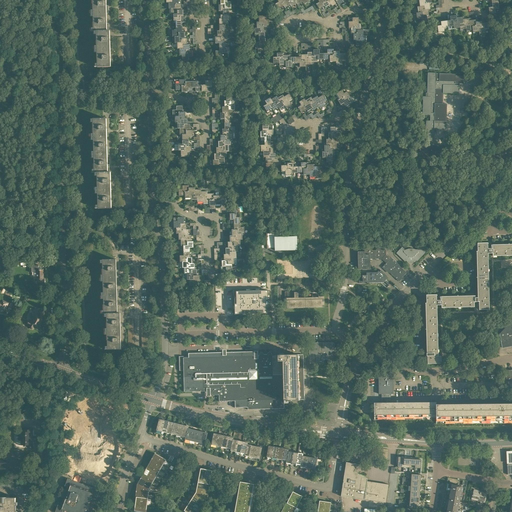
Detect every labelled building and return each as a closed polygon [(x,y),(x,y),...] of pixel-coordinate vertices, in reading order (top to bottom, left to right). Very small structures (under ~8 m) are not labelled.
[(169,9),(171,9),(175,9),(175,5),(179,4),(178,0),(172,0),(173,2),(169,3),(169,9)] [(220,0),(221,5),(225,5),(225,9),(229,9),(231,9),(231,2),(227,2),(227,0),(220,0)] [(284,0),(274,0),(272,2),(274,5),(275,4),(279,10),(284,7),(284,6),(281,3),(285,1),(284,0)] [(284,0),(285,1),(281,3),(284,6),(284,7),(285,8),(290,5),(288,1),(289,0),(284,0)] [(325,0),(317,0),(319,2),(316,4),(319,10),(324,6),(322,3),(326,0),(325,0)] [(325,0),(326,0),(322,3),(324,6),(326,8),(331,5),(329,1),(330,0),(325,0)] [(419,0),(420,6),(420,7),(423,6),(424,10),(428,9),(428,10),(430,9),(429,3),(425,4),(424,0),(423,0),(421,0),(419,0)] [(496,13),(499,13),(499,9),(499,6),(498,3),(492,4),(492,7),(488,8),(489,14),(496,13)] [(94,32),(97,32),(107,31),(106,4),(93,5),(94,32)] [(171,15),(173,15),(177,15),(177,10),(181,10),(181,4),(179,4),(175,5),(175,9),(171,9),(171,15)] [(221,15),(223,15),(229,14),(229,9),(225,9),(225,5),(221,5),(219,5),(219,11),(220,11),(221,15)] [(417,7),(418,13),(422,12),(422,16),(427,16),(429,16),(428,10),(428,9),(424,10),(423,6),(420,7),(420,6),(417,7)] [(174,21),(176,21),(180,20),(180,16),(184,16),(184,10),(181,10),(177,10),(177,15),(173,15),(174,21)] [(259,12),(259,22),(263,22),(263,26),(267,26),(269,26),(269,20),(265,20),(265,12),(259,12)] [(418,13),(416,13),(417,19),(421,19),(421,23),(427,22),(427,16),(422,16),(422,12),(418,13)] [(219,19),(219,25),(226,25),(225,21),(229,21),(229,14),(223,15),(223,19),(219,19)] [(176,21),(176,27),(182,26),(182,23),(186,23),(186,16),(184,16),(180,16),(180,20),(176,21)] [(448,30),(454,29),(453,22),(457,22),(456,18),(457,18),(456,16),(450,17),(450,20),(447,21),(448,27),(448,30)] [(454,29),(460,28),(459,24),(463,23),(463,19),(463,17),(457,18),(456,18),(457,22),(453,22),(454,29)] [(349,28),(351,28),(355,28),(354,24),(359,24),(358,18),(348,18),(349,28)] [(460,30),(466,29),(466,25),(470,25),(469,21),(469,19),(463,19),(463,23),(459,24),(460,28),(460,30)] [(466,32),(472,31),(473,31),(472,27),(476,26),(475,22),(476,22),(475,20),(469,21),(470,25),(466,25),(466,29),(466,32)] [(444,28),(448,27),(447,21),(440,22),(441,26),(437,26),(438,33),(444,32),(444,28)] [(473,33),(479,32),(478,28),(482,28),(482,24),(482,21),(476,22),(475,22),(476,26),(472,27),(473,31),(472,31),(473,33)] [(257,22),(257,28),(261,28),(261,32),(265,32),(267,32),(267,26),(263,26),(263,22),(259,22),(257,22)] [(351,34),(353,34),(357,34),(357,30),(361,30),(361,23),(359,24),(354,24),(355,28),(351,28),(351,34)] [(479,32),(479,34),(485,33),(485,30),(489,29),(488,23),(482,24),(482,28),(478,28),(479,32)] [(219,25),(219,31),(223,31),(223,35),(227,35),(230,35),(230,28),(226,28),(226,25),(219,25)] [(172,37),(175,37),(178,37),(178,33),(183,32),(182,26),(176,27),(176,30),(172,30),(172,37)] [(259,35),(259,39),(265,38),(265,32),(261,32),(261,28),(257,28),(255,28),(255,35),(259,35)] [(353,40),(356,40),(359,40),(359,36),(364,36),(363,30),(361,30),(357,30),(357,34),(353,34),(353,40)] [(107,31),(97,32),(98,68),(111,67),(110,31),(107,31)] [(217,31),(217,37),(221,37),(221,41),(225,41),(228,41),(227,35),(223,35),(223,31),(219,31),(217,31)] [(175,43),(177,43),(181,43),(181,39),(185,39),(185,38),(185,32),(183,32),(178,33),(178,37),(175,37),(175,43)] [(356,40),(356,46),(362,46),(362,42),(366,42),(366,36),(364,36),(359,36),(359,40),(356,40)] [(219,43),(219,47),(226,47),(225,41),(221,41),(221,37),(217,37),(215,37),(215,43),(219,43)] [(177,49),(179,49),(183,49),(183,45),(187,45),(187,44),(187,38),(185,38),(185,39),(181,39),(181,43),(177,43),(177,49)] [(265,38),(259,39),(259,42),(255,42),(255,49),(261,48),(261,45),(265,45),(265,38)] [(180,55),(182,55),(186,55),(186,51),(190,50),(190,44),(187,44),(187,45),(183,45),(183,49),(179,49),(180,55)] [(215,51),(216,57),(224,57),(224,53),(226,53),(226,47),(219,47),(219,51),(215,51)] [(327,53),(324,53),(324,60),(329,60),(330,60),(330,55),(334,55),(334,52),(334,49),(327,49),(327,53)] [(182,55),(182,61),(188,61),(188,57),(192,57),(192,50),(190,50),(186,51),(186,55),(182,55)] [(313,50),(313,52),(314,52),(314,56),(318,56),(318,60),(324,60),(324,53),(320,54),(320,50),(313,50)] [(340,51),(334,52),(334,55),(330,55),(330,60),(329,60),(330,62),(336,62),(336,57),(340,57),(340,54),(340,51)] [(307,52),(307,55),(308,58),(312,58),(312,63),(318,62),(318,60),(318,56),(314,56),(314,52),(313,52),(307,52)] [(273,64),(279,64),(279,59),(283,59),(283,55),(283,53),(277,53),(277,57),(273,57),(273,64)] [(346,53),(340,54),(340,57),(336,57),(336,62),(336,64),(342,64),(342,60),(346,60),(346,53)] [(279,66),(285,66),(286,66),(285,61),(289,61),(289,57),(290,57),(289,55),(283,55),(283,59),(279,59),(279,64),(279,66)] [(301,55),(301,57),(302,61),(306,61),(306,65),(312,65),(312,63),(312,58),(308,58),(307,55),(301,55)] [(286,66),(285,66),(285,68),(292,68),(292,64),(296,64),(295,57),(290,57),(289,57),(289,61),(285,61),(286,66)] [(301,57),(295,57),(296,64),(299,64),(299,67),(306,67),(306,65),(306,61),(302,61),(301,57)] [(442,145),(434,145),(434,130),(446,130),(447,104),(443,104),(443,93),(459,94),(459,84),(463,84),(464,76),(456,76),(456,74),(436,73),(428,73),(427,97),(423,97),(422,115),(430,115),(430,121),(426,121),(426,129),(427,129),(427,133),(426,133),(425,145),(420,145),(420,157),(435,158),(435,152),(441,152),(442,145)] [(186,86),(186,82),(186,79),(179,80),(174,80),(174,82),(173,82),(173,80),(169,80),(169,87),(170,87),(173,87),(176,87),(176,90),(182,90),(182,86),(186,86)] [(182,90),(182,92),(188,92),(188,91),(192,91),(192,88),(191,81),(186,82),(186,86),(182,86),(182,90)] [(198,81),(191,81),(192,88),(196,88),(196,92),(202,91),(202,85),(198,85),(198,81)] [(205,85),(202,85),(202,91),(208,91),(208,90),(212,89),(212,87),(212,81),(205,81),(205,85)] [(336,94),(339,99),(343,97),(345,100),(348,98),(350,97),(345,88),(336,94)] [(226,95),(226,101),(230,101),(230,105),(235,105),(237,105),(237,98),(233,98),(233,94),(226,95)] [(289,94),(284,97),(286,100),(283,102),(285,106),(286,108),(291,104),(289,101),(293,99),(289,94)] [(283,95),(278,98),(280,101),(276,103),(278,107),(279,109),(285,106),(283,102),(286,100),(284,97),(283,95)] [(324,95),(318,98),(320,101),(317,103),(319,107),(320,109),(326,105),(329,103),(327,100),(324,95)] [(277,96),(271,99),(273,103),(270,105),(272,108),(273,110),(278,107),(276,103),(280,101),(278,98),(277,96)] [(317,96),(312,99),(314,102),(311,105),(313,108),(314,110),(319,107),(317,103),(320,101),(318,98),(317,96)] [(271,99),(270,97),(265,101),(267,104),(263,106),(267,112),(272,108),(270,105),(273,103),(271,99)] [(311,97),(306,100),(306,101),(308,104),(304,106),(306,110),(307,111),(313,108),(311,105),(314,102),(312,99),(311,97)] [(343,109),(344,108),(346,111),(353,106),(348,98),(345,100),(343,97),(339,99),(337,100),(343,109)] [(306,101),(306,100),(305,99),(299,102),(301,105),(298,107),(301,113),(306,110),(304,106),(308,104),(306,101)] [(224,101),(224,107),(228,107),(228,111),(233,111),(235,111),(235,105),(230,105),(230,101),(226,101),(224,101)] [(173,117),(175,117),(175,116),(179,116),(178,112),(183,112),(183,106),(176,106),(176,107),(173,107),(173,110),(172,110),(173,117)] [(222,107),(222,113),(226,113),(226,117),(231,117),(233,117),(233,111),(228,111),(228,107),(224,107),(222,107)] [(177,122),(177,123),(181,122),(181,118),(185,118),(185,112),(183,112),(178,112),(179,116),(175,116),(175,117),(175,123),(177,122)] [(231,123),(231,117),(226,117),(226,113),(222,113),(220,113),(220,119),(222,119),(222,123),(224,123),(231,123)] [(177,129),(180,128),(183,128),(183,124),(188,124),(187,118),(185,118),(181,118),(181,122),(177,123),(177,129)] [(93,119),(94,146),(107,145),(106,119),(93,119)] [(224,123),(224,129),(228,129),(229,133),(233,133),(235,133),(235,126),(231,127),(231,123),(224,123)] [(180,135),(182,134),(186,134),(186,130),(190,130),(190,124),(188,124),(183,124),(183,128),(180,128),(180,135)] [(262,125),(262,131),(266,131),(266,135),(271,135),(273,135),(272,125),(262,125)] [(330,127),(330,133),(334,133),(334,137),(339,137),(341,137),(341,131),(342,131),(342,125),(339,125),(336,125),(336,127),(330,127)] [(222,129),(222,135),(226,135),(226,139),(231,139),(233,139),(233,133),(229,133),(228,129),(224,129),(222,129)] [(182,134),(182,141),(189,140),(189,137),(192,136),(192,130),(190,130),(186,130),(186,134),(182,134)] [(264,138),(264,141),(271,141),(271,135),(266,135),(266,131),(262,131),(260,131),(260,138),(264,138)] [(328,133),(328,139),(332,139),(332,143),(337,143),(339,143),(339,137),(334,137),(334,133),(330,133),(328,133)] [(220,135),(220,141),(224,141),(224,145),(229,145),(231,145),(231,139),(226,139),(226,135),(222,135),(220,135)] [(326,139),(326,145),(326,146),(330,145),(330,149),(335,149),(337,149),(337,143),(332,143),(332,139),(328,139),(326,139)] [(189,146),(189,140),(182,141),(182,144),(178,144),(178,145),(175,145),(175,151),(179,150),(179,151),(181,151),(181,150),(185,150),(185,147),(189,146)] [(218,141),(218,147),(218,148),(222,147),(222,151),(227,151),(229,151),(229,145),(224,145),(224,141),(220,141),(218,141)] [(261,152),(263,152),(263,151),(267,151),(267,147),(271,147),(271,141),(264,141),(264,145),(261,145),(261,152)] [(95,173),(97,173),(108,172),(107,145),(94,146),(95,173)] [(324,146),(324,152),(328,152),(328,156),(333,155),(333,156),(335,155),(335,149),(330,149),(330,145),(326,146),(326,145),(324,146)] [(181,150),(181,151),(181,157),(187,157),(187,153),(191,152),(191,146),(189,146),(185,147),(185,150),(181,150)] [(216,148),(216,154),(220,154),(220,158),(224,157),(224,158),(227,158),(227,151),(222,151),(222,147),(218,148),(218,147),(216,148)] [(263,158),(265,158),(265,157),(269,157),(269,153),(273,153),(273,147),(271,147),(267,147),(267,151),(263,151),(263,152),(263,158)] [(324,152),(322,152),(322,158),(326,158),(326,162),(333,162),(333,156),(333,155),(328,156),(328,152),(324,152)] [(265,157),(265,158),(266,164),(272,163),(272,160),(276,159),(276,153),(273,153),(269,153),(269,157),(265,157)] [(216,154),(214,154),(214,160),(210,160),(210,162),(207,162),(204,162),(204,165),(219,165),(219,164),(225,164),(224,158),(224,157),(220,158),(220,154),(216,154)] [(297,173),(303,173),(303,169),(307,169),(307,165),(307,162),(301,163),(301,166),(297,167),(297,173)] [(291,173),(297,173),(297,167),(293,167),(293,163),(287,163),(287,165),(287,169),(291,169),(291,173)] [(303,175),(309,175),(310,175),(310,171),(313,171),(313,167),(313,164),(307,165),(307,169),(303,169),(303,173),(303,175)] [(292,175),(291,173),(291,169),(287,169),(287,165),(281,165),(281,166),(281,172),(285,172),(285,176),(292,175)] [(316,177),(316,179),(322,178),(321,172),(320,173),(320,166),(313,167),(313,171),(310,171),(310,175),(309,175),(310,177),(316,177)] [(108,172),(97,173),(98,209),(111,208),(110,172),(108,172)] [(179,196),(185,196),(185,192),(189,192),(189,188),(189,185),(182,186),(182,189),(179,190),(179,196)] [(185,198),(191,198),(191,194),(195,194),(195,190),(195,187),(189,188),(189,192),(185,192),(185,196),(185,198)] [(191,200),(197,200),(197,196),(201,196),(201,192),(201,189),(195,190),(195,194),(191,194),(191,198),(191,200)] [(197,202),(203,202),(203,198),(207,198),(207,194),(207,191),(201,192),(201,196),(197,196),(197,200),(197,202)] [(203,204),(209,204),(210,204),(210,200),(214,200),(213,196),(213,194),(207,194),(207,198),(203,198),(203,202),(203,204)] [(210,204),(209,204),(210,206),(216,206),(216,202),(220,202),(220,203),(226,203),(226,196),(220,196),(213,196),(214,200),(210,200),(210,204)] [(236,217),(236,207),(233,207),(230,208),(230,214),(230,220),(231,220),(232,224),(234,224),(240,223),(240,217),(236,217)] [(174,228),(176,228),(176,227),(180,227),(180,223),(184,223),(184,217),(177,217),(177,212),(173,212),(174,221),(174,228)] [(176,234),(178,234),(182,234),(182,229),(186,229),(186,223),(184,223),(180,223),(180,227),(176,227),(176,228),(176,234)] [(234,224),(234,229),(234,230),(238,230),(238,233),(242,233),(244,233),(244,227),(240,227),(240,223),(234,224)] [(179,240),(181,240),(185,240),(185,235),(189,235),(189,229),(186,229),(182,229),(182,234),(178,234),(179,240)] [(232,230),(232,236),(236,236),(236,240),(240,240),(242,240),(242,233),(238,233),(238,230),(234,230),(234,229),(232,230)] [(271,251),(297,250),(297,236),(271,237),(269,237),(269,233),(267,233),(267,245),(271,245),(271,251)] [(181,246),(183,246),(187,245),(187,242),(191,241),(191,235),(189,235),(185,235),(185,240),(181,240),(181,246)] [(230,236),(230,242),(234,242),(234,246),(238,246),(240,246),(240,240),(236,240),(236,236),(232,236),(230,236)] [(183,246),(183,252),(190,252),(190,248),(194,248),(193,241),(191,241),(187,242),(187,245),(183,246)] [(228,242),(228,248),(232,248),(232,252),(236,252),(238,252),(238,246),(234,246),(234,242),(230,242),(228,242)] [(479,298),(479,302),(479,310),(489,309),(488,253),(488,249),(487,243),(477,243),(479,298)] [(491,249),(488,249),(488,253),(492,253),(493,256),(511,255),(511,244),(491,245),(491,249)] [(366,250),(364,250),(364,253),(366,255),(369,255),(369,259),(370,259),(376,259),(376,250),(372,250),(369,247),(366,250)] [(381,258),(381,259),(386,254),(386,250),(381,250),(378,247),(376,250),(376,259),(379,259),(379,258),(381,258)] [(409,249),(405,250),(402,247),(396,253),(405,262),(406,261),(408,263),(409,261),(412,261),(414,263),(416,261),(417,261),(425,253),(419,247),(416,250),(413,249),(409,249)] [(226,248),(226,254),(230,254),(230,258),(234,258),(236,258),(236,252),(232,252),(232,248),(228,248),(226,248)] [(180,262),(182,262),(186,262),(186,258),(190,258),(190,257),(190,252),(183,252),(184,255),(180,256),(180,262)] [(370,269),(370,259),(369,259),(369,255),(366,255),(364,253),(358,254),(358,269),(362,269),(362,270),(366,270),(366,269),(370,269)] [(224,254),(224,260),(228,260),(228,264),(232,264),(234,264),(234,258),(230,258),(230,254),(226,254),(224,254)] [(381,259),(386,263),(390,259),(386,255),(386,254),(381,259)] [(192,263),(192,257),(190,257),(190,258),(186,258),(186,262),(182,262),(180,262),(180,268),(182,268),(184,268),(189,268),(188,264),(192,264),(192,263)] [(389,272),(393,276),(397,271),(396,269),(399,266),(399,265),(391,258),(390,259),(386,263),(382,267),(387,272),(389,272)] [(103,260),(104,287),(117,286),(116,260),(103,260)] [(224,260),(222,260),(222,267),(221,267),(221,272),(226,272),(226,271),(232,270),(232,264),(228,264),(228,260),(224,260)] [(185,274),(187,274),(191,274),(191,270),(195,270),(195,269),(195,263),(192,263),(192,264),(188,264),(189,268),(184,268),(185,274)] [(41,270),(41,268),(38,268),(38,265),(29,265),(29,268),(30,268),(30,272),(33,272),(33,276),(37,276),(37,279),(37,285),(41,285),(41,288),(45,288),(45,279),(43,279),(43,270),(41,270)] [(397,271),(393,276),(399,281),(406,273),(399,266),(396,269),(397,271)] [(187,280),(189,280),(193,280),(193,276),(197,276),(197,269),(195,269),(195,270),(191,270),(191,274),(187,274),(187,280)] [(380,269),(377,272),(362,273),(363,275),(360,275),(360,279),(359,279),(359,283),(365,283),(365,282),(367,282),(366,283),(383,283),(384,281),(386,283),(387,281),(386,280),(387,279),(387,276),(380,269)] [(189,280),(189,286),(196,286),(196,282),(200,282),(199,275),(197,276),(193,276),(193,280),(189,280)] [(104,314),(107,314),(117,313),(117,286),(104,287),(104,314)] [(8,291),(2,288),(0,291),(0,293),(2,295),(0,299),(0,311),(0,312),(1,312),(2,312),(3,311),(4,312),(8,303),(2,300),(5,295),(5,296),(8,291)] [(268,290),(236,291),(236,304),(235,304),(235,314),(267,313),(266,301),(268,301),(268,290)] [(294,298),(284,298),(284,302),(286,302),(287,308),(324,307),(324,296),(319,296),(319,294),(315,295),(314,297),(298,298),(298,292),(294,292),(294,298)] [(437,305),(436,301),(436,295),(426,295),(428,353),(426,353),(427,356),(428,364),(441,364),(441,356),(438,356),(437,305)] [(440,300),(436,301),(437,305),(441,305),(442,308),(474,307),(474,302),(479,302),(479,298),(475,298),(475,296),(440,297),(440,300)] [(39,309),(43,309),(43,300),(43,299),(42,299),(35,299),(34,299),(34,300),(34,309),(39,309)] [(39,316),(36,314),(31,323),(29,321),(28,321),(27,322),(27,323),(27,324),(28,324),(30,325),(30,326),(29,326),(29,327),(30,327),(30,328),(31,329),(32,329),(33,329),(34,328),(38,330),(42,322),(43,322),(44,322),(44,321),(44,311),(39,311),(39,316)] [(117,313),(107,314),(108,350),(121,349),(120,313),(117,313)] [(511,320),(499,334),(502,348),(511,345),(511,320)] [(332,342),(312,343),(312,347),(309,347),(310,364),(335,363),(335,345),(334,344),(334,343),(333,343),(333,342),(332,342)] [(223,352),(188,353),(188,358),(183,358),(183,356),(179,356),(179,371),(183,371),(184,392),(208,391),(211,391),(211,394),(213,395),(219,395),(219,401),(230,401),(230,407),(242,407),(242,410),(284,409),(284,401),(304,400),(304,377),(303,355),(272,355),(271,353),(269,352),(267,353),(267,354),(264,355),(263,353),(262,352),(260,353),(258,354),(258,355),(256,356),(253,356),(253,352),(223,352)] [(393,374),(379,374),(379,394),(381,394),(382,406),(374,406),(374,420),(375,421),(377,422),(380,423),(382,423),(382,424),(391,424),(391,419),(436,418),(436,410),(436,406),(435,406),(435,401),(432,401),(432,406),(391,406),(391,394),(393,394),(393,374)] [(113,413),(87,404),(77,432),(86,436),(72,474),(95,482),(103,478),(106,479),(121,439),(117,437),(119,430),(108,426),(113,413)] [(436,410),(436,418),(436,423),(488,422),(511,421),(511,405),(503,406),(503,405),(500,405),(500,406),(436,406),(436,410)] [(33,431),(23,431),(23,433),(21,433),(21,435),(19,435),(19,433),(19,445),(22,445),(22,444),(27,444),(27,447),(33,447),(33,442),(35,442),(34,436),(33,436),(33,431)] [(156,454),(153,459),(163,465),(166,460),(156,454)] [(153,459),(150,464),(160,470),(163,465),(153,459)] [(365,500),(386,503),(389,484),(378,483),(367,481),(367,479),(364,477),(360,475),(356,474),(356,475),(353,473),(358,464),(346,462),(341,496),(364,500),(365,500)] [(150,464),(147,469),(157,475),(160,470),(150,464)] [(147,469),(144,474),(154,480),(157,475),(147,469)] [(144,474),(141,479),(152,485),(154,480),(144,474)] [(59,505),(58,505),(55,511),(91,511),(94,506),(92,505),(95,497),(97,498),(99,490),(68,478),(65,486),(66,487),(65,490),(64,489),(61,497),(62,497),(59,505)] [(141,479),(138,485),(149,489),(152,485),(141,479)] [(248,511),(254,484),(246,483),(240,482),(234,511),(248,511)] [(138,485),(137,491),(149,493),(149,489),(138,485)] [(451,485),(449,500),(459,502),(462,486),(451,485)] [(207,497),(208,490),(197,488),(196,492),(207,497)] [(472,499),(471,502),(475,503),(476,500),(478,501),(480,491),(474,490),(472,499)] [(480,491),(478,501),(480,501),(480,504),(483,505),(484,502),(487,493),(480,491)] [(203,502),(207,497),(196,492),(193,496),(203,502)] [(293,492),(287,503),(292,505),(297,494),(293,492)] [(302,496),(297,494),(292,505),(296,508),(302,496)] [(203,502),(193,496),(190,501),(200,507),(203,502)] [(0,511),(15,511),(16,498),(0,497),(0,511)] [(449,500),(446,511),(457,511),(459,502),(449,500)] [(200,507),(190,501),(187,505),(197,511),(200,507)] [(296,508),(292,505),(287,503),(285,507),(293,511),(297,511),(299,509),(296,508)]
